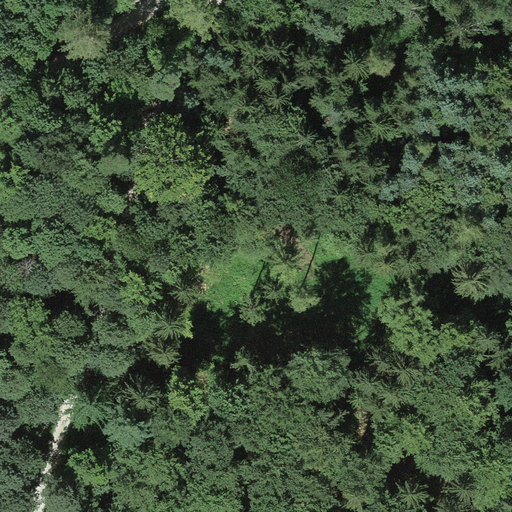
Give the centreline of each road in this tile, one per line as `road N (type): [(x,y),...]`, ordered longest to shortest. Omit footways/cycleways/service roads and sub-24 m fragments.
road 1 (track): [(35,511),(162,98),(209,0)]
road 2 (track): [(157,0),(57,68),(0,94)]
